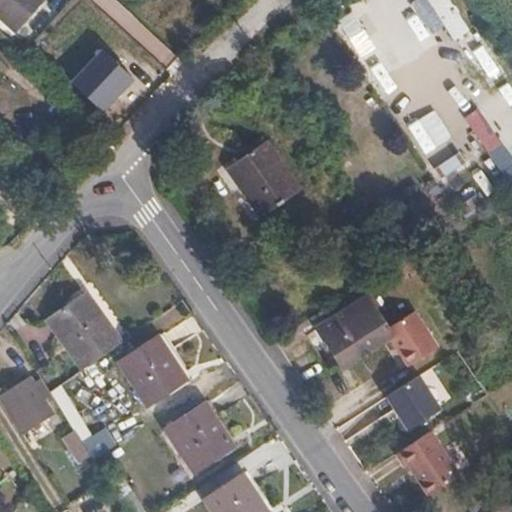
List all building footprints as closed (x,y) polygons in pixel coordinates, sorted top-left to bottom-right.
[(41,1),(39,0),(4,0),(9,5),(0,14),(0,19),(12,31),(41,1)] [(424,0),(449,41),(467,30),(449,0),(424,0)] [(375,27),(350,37),(359,62),(384,53),(375,27)] [(103,50),(72,83),(104,113),(134,81),(103,50)] [(511,76),(502,60),(492,65),(504,86),(511,81),(511,76)] [(478,109),(464,116),(495,174),(509,166),(478,109)] [(425,160),(453,145),(438,116),(409,131),(425,160)] [(442,178),(465,163),(457,151),(434,166),(442,178)] [(279,165),(240,193),(274,239),(312,210),(279,165)] [(462,219),(479,213),(474,196),(457,202),(462,219)] [(48,319),(83,371),(124,343),(104,315),(100,318),(83,294),(48,319)] [(378,365),(353,328),(303,360),(327,397),(378,365)] [(187,383),(159,339),(121,366),(149,409),(187,383)] [(419,377),(387,398),(409,432),(441,411),(419,377)] [(53,415),(31,378),(2,397),(25,433),(53,415)] [(234,447),(206,405),(168,432),(196,473),(234,447)] [(75,430),(65,437),(83,465),(94,458),(75,430)] [(432,431),(399,452),(427,496),(460,476),(432,431)] [(267,511),(244,477),(206,503),(211,511),(267,511)] [(125,511),(143,511),(122,480),(110,488),(125,511)] [(499,496),(477,511),(511,511),(511,508),(511,507),(509,508),(499,496)]
